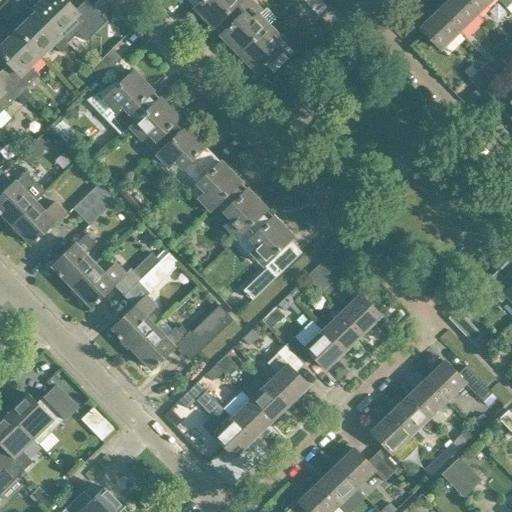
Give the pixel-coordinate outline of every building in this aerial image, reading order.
[(69,23),(78,33),(86,41),(107,22),(93,7),(81,18),(64,0),(43,0),(33,9),(36,12),(58,34),(69,23)] [(235,4),(236,5),(241,0),(196,0),(200,3),(194,8),(213,28),(219,23),(217,21),(235,4)] [(303,0),(318,16),(327,7),(319,0),(303,0)] [(463,0),(448,0),(438,10),(459,33),(478,15),(463,0)] [(511,0),(463,0),(478,15),(492,0),(499,0),(507,8),(511,2),(511,0)] [(221,35),(239,55),(268,27),(256,15),(250,20),(236,5),(235,4),(217,21),(219,23),(226,30),(221,35)] [(441,50),(459,33),(438,10),(419,28),(441,50)] [(36,12),(16,31),(40,56),(51,45),(60,54),(69,46),(58,34),(36,12)] [(279,37),(268,27),(239,55),(258,74),(266,65),(274,73),(288,59),(273,43),(279,37)] [(0,54),(13,68),(5,76),(21,93),(39,76),(29,66),(40,56),(16,31),(0,47),(0,54)] [(504,63),(511,55),(511,50),(508,47),(498,57),(504,63)] [(101,78),(121,58),(113,50),(93,70),(101,78)] [(482,55),(471,65),(478,72),(469,80),(478,89),(496,71),(482,55)] [(122,137),(131,127),(138,121),(138,122),(155,105),(154,104),(147,97),(152,92),(133,72),(122,83),(118,79),(97,93),(114,111),(105,119),(122,137)] [(0,113),(3,111),(21,93),(5,76),(0,81),(0,113)] [(321,105),(305,85),(287,100),(303,119),(321,105)] [(160,99),(154,104),(155,105),(138,122),(138,121),(131,127),(158,155),(164,149),(165,149),(182,133),(181,132),(174,124),(179,119),(160,99)] [(165,149),(164,149),(158,155),(169,167),(176,160),(190,175),(207,159),(200,152),(205,146),(186,127),(181,132),(182,133),(165,149)] [(21,155),(29,163),(48,145),(39,137),(21,155)] [(211,210),(218,204),(217,203),(234,187),(235,187),(240,182),(221,162),(215,167),(207,159),(190,175),(207,192),(200,198),(211,210)] [(26,172),(0,196),(0,215),(2,213),(12,224),(35,202),(45,192),(26,172)] [(108,191),(103,186),(100,183),(74,209),(82,217),(108,191)] [(217,203),(218,204),(233,220),(227,226),(238,237),(244,231),(243,230),(260,214),(261,215),(266,210),(247,190),(242,195),(235,187),(234,187),(217,203)] [(116,200),(108,191),(82,217),(91,225),(116,200)] [(45,213),(35,202),(12,224),(31,245),(35,240),(37,242),(40,239),(39,237),(66,212),(57,202),(45,213)] [(264,265),(293,237),(273,217),(268,222),(261,215),(260,214),(243,230),(244,231),(238,237),(235,240),(253,259),(255,257),(264,265)] [(61,276),(72,287),(95,264),(85,254),(96,243),(87,233),(52,267),(58,273),(57,274),(60,278),(61,276)] [(142,279),(160,261),(152,253),(134,271),(142,279)] [(160,261),(142,279),(151,287),(177,262),(168,253),(160,261)] [(307,277),(321,292),(332,282),(325,276),(334,268),(325,259),(307,277)] [(105,275),(95,264),(72,287),(91,307),(95,303),(97,304),(100,301),(99,299),(126,273),(116,264),(105,275)] [(243,291),(252,300),(275,278),(267,269),(243,291)] [(489,279),(511,303),(511,283),(498,270),(489,279)] [(288,295),(296,302),(306,292),(298,285),(288,295)] [(359,294),(341,313),(362,335),(381,317),(359,294)] [(286,312),(296,302),(288,295),(278,304),(286,312)] [(147,296),(112,329),(118,335),(117,337),(120,340),(121,338),(132,350),(156,327),(146,316),(157,306),(147,296)] [(185,336),(175,326),(165,336),(156,327),(132,350),(151,369),(155,365),(157,366),(160,363),(159,362),(176,345),(190,361),(233,320),(219,305),(191,332),(190,331),(185,336)] [(486,338),(457,309),(448,318),(476,347),(486,338)] [(362,335),(341,313),(323,330),(344,352),(362,335)] [(260,337),(253,329),(242,339),(250,347),(260,337)] [(306,347),(296,337),(295,336),(286,345),(304,363),(312,356),(326,370),(344,352),(323,330),(306,347)] [(495,347),(486,338),(476,347),(485,356),(495,347)] [(277,374),(269,382),(291,404),(308,387),(295,372),(304,363),(286,345),(267,364),(277,374)] [(238,367),(226,355),(216,364),(223,372),(228,377),(238,367)] [(474,394),(484,385),(466,367),(458,375),(440,357),(429,367),(433,371),(425,379),(446,401),(464,384),(474,394)] [(223,372),(216,364),(206,374),(213,382),(223,372)] [(425,379),(408,395),(429,418),(446,401),(425,379)] [(188,409),(207,392),(198,382),(179,400),(188,409)] [(250,400),(272,422),(291,404),(269,382),(250,400)] [(29,394),(9,413),(39,444),(64,419),(66,421),(78,408),(56,385),(37,403),(29,394)] [(474,394),(482,402),(492,393),(484,385),(474,394)] [(408,395),(388,414),(410,437),(418,445),(427,437),(418,428),(429,418),(408,395)] [(253,440),(272,422),(250,400),(232,418),(253,440)] [(83,420),(106,440),(119,426),(96,406),(83,420)] [(253,440),(232,418),(221,406),(212,414),(223,426),(213,435),(235,458),(253,440)] [(511,414),(508,410),(499,419),(511,432),(511,414)] [(39,444),(9,413),(0,421),(0,444),(1,446),(0,446),(0,460),(10,471),(16,477),(33,461),(22,450),(33,440),(38,445),(39,444)] [(384,446),(376,454),(394,473),(402,465),(392,454),(410,437),(388,414),(370,432),(384,446)] [(471,426),(477,433),(490,421),(483,414),(471,426)] [(469,440),(477,433),(471,426),(463,433),(469,440)] [(434,461),(441,468),(460,450),(453,443),(446,450),(434,461)] [(353,448),(334,466),(356,489),(374,472),(384,483),(394,473),(376,454),(367,463),(353,448)] [(451,465),(474,488),(483,480),(461,456),(451,465)] [(0,493),(16,477),(10,471),(0,460),(0,493)] [(432,476),(441,468),(434,461),(426,469),(432,476)] [(465,497),(474,488),(451,465),(442,474),(465,497)] [(334,466),(317,483),(339,505),(356,489),(334,466)] [(332,511),(339,505),(317,483),(298,501),(296,498),(284,510),(286,511),(332,511)] [(84,491),(62,511),(120,511),(124,508),(104,488),(91,500),(84,491)]
